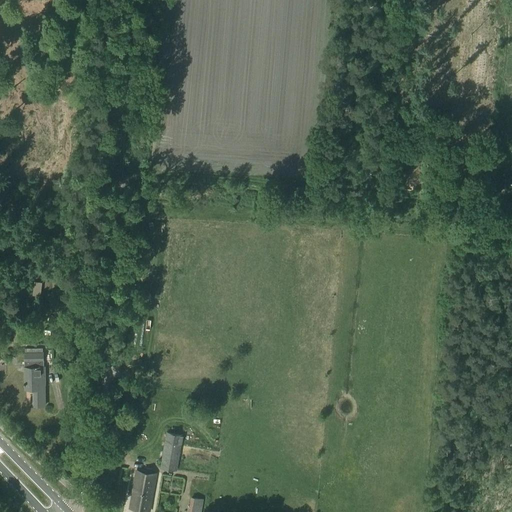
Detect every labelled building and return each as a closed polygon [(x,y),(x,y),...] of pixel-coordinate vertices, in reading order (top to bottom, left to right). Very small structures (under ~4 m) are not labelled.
[(35,353),(25,353),(26,389),(34,389),(35,406),(47,406),(46,366),(43,366),(43,360),(44,360),(44,352),(42,352),(42,348),(35,348),(35,353)] [(68,411),(77,411),(77,387),(68,387),(68,411)] [(177,470),(183,435),(167,432),(161,467),(177,470)] [(149,511),(151,501),(155,474),(136,471),(130,507),(149,511)] [(200,511),(203,500),(192,498),(189,511),(200,511)]
